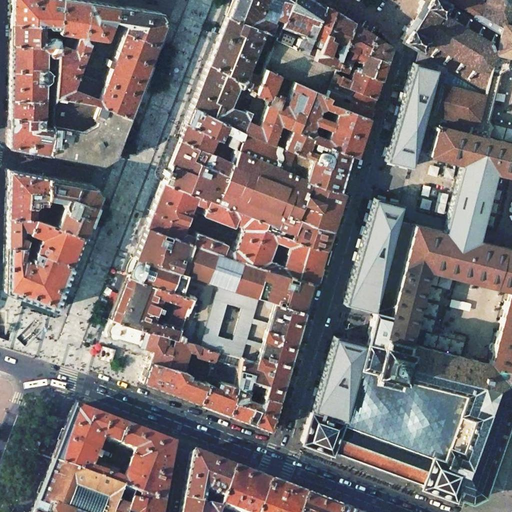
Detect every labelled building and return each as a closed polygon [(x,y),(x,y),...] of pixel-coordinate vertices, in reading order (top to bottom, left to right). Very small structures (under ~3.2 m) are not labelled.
[(9,0),(9,8),(9,22),(42,23),(45,23),(48,27),(57,27),(58,0),(9,0)] [(84,0),(58,0),(57,27),(56,31),(76,34),(82,35),(87,0),(84,0)] [(105,36),(111,19),(116,5),(99,2),(87,0),(82,35),(88,36),(102,38),(103,38),(104,37),(105,36)] [(229,0),(229,3),(224,15),(274,35),(286,0),(229,0)] [(316,2),(312,0),(286,0),(274,35),(273,38),(301,50),(305,39),(308,33),(320,5),(320,4),(318,3),(316,2)] [(400,203),(371,196),(340,302),(373,311),(373,313),(371,314),(365,336),(363,343),(332,334),(327,349),(325,356),(320,373),(319,377),(309,410),(300,441),(329,451),(329,449),(372,465),(385,470),(419,482),(418,484),(451,497),(452,494),(465,499),(465,500),(469,501),(482,495),(482,494),(483,491),(484,489),(511,406),(511,0),(439,0),(498,36),(478,85),(416,48),(412,61),(411,60),(382,160),(410,166),(414,150),(421,121),(426,122),(432,124),(431,126),(434,127),(427,153),(439,156),(439,159),(445,161),(446,158),(452,160),(451,162),(455,163),(455,165),(457,165),(451,189),(442,226),(441,230),(396,219),(400,203)] [(403,40),(416,48),(478,85),(498,36),(439,0),(420,0),(418,3),(420,4),(419,4),(420,5),(419,7),(420,7),(419,8),(419,7),(417,10),(417,11),(417,12),(415,16),(412,20),(411,21),(410,20),(409,23),(409,24),(408,24),(407,26),(406,25),(406,26),(404,25),(402,30),(404,31),(404,32),(402,35),(402,34),(400,38),(403,40)] [(325,6),(320,2),(320,4),(320,5),(308,33),(314,36),(311,39),(311,42),(305,39),(301,50),(311,55),(330,9),(325,6)] [(120,32),(155,44),(161,28),(161,27),(164,20),(159,11),(116,5),(111,19),(124,24),(120,32)] [(330,9),(311,55),(311,56),(311,57),(312,58),(313,58),(333,66),(337,55),(342,44),(350,21),(340,15),(338,14),(330,9)] [(274,35),(224,15),(214,40),(206,62),(253,91),(259,75),(258,75),(259,73),(251,69),(250,72),(248,73),(246,77),(244,77),(243,77),(243,78),(242,79),(240,78),(247,59),(250,60),(251,56),(255,58),(253,62),(262,65),(272,38),(273,38),(274,35)] [(360,28),(350,21),(342,44),(347,47),(343,58),(337,55),(333,66),(334,66),(343,70),(352,50),(362,56),(370,34),(360,28)] [(42,23),(9,22),(8,35),(8,43),(55,44),(56,42),(56,35),(45,35),(44,35),(44,36),(43,36),(43,37),(41,37),(42,29),(42,23)] [(45,35),(56,35),(56,31),(57,27),(48,27),(48,31),(44,31),(44,30),(43,29),(42,29),(41,37),(43,37),(43,36),(44,36),(44,35),(45,35)] [(114,50),(148,62),(150,55),(155,44),(120,32),(114,50)] [(64,46),(56,42),(55,44),(54,55),(54,66),(74,73),(74,72),(88,36),(82,35),(76,34),(75,38),(71,48),(64,46)] [(351,67),(367,74),(374,57),(383,60),(387,47),(386,44),(374,36),(370,34),(362,56),(352,50),(343,70),(349,72),(351,67)] [(75,38),(68,35),(64,46),(71,48),(75,38)] [(261,67),(323,94),(325,88),(328,79),(334,66),(333,66),(313,58),(312,58),(311,57),(311,56),(311,55),(301,50),(273,38),(272,38),(262,65),(261,67)] [(55,44),(8,43),(7,73),(7,98),(42,98),(42,87),(42,80),(44,80),(46,78),(46,70),(45,68),(43,68),(44,50),(46,50),(46,52),(48,55),(54,55),(55,44)] [(46,50),(44,50),(43,68),(45,68),(53,69),(54,66),(54,55),(48,55),(46,52),(46,50)] [(148,62),(114,50),(102,80),(136,93),(142,75),(148,62)] [(380,69),(383,60),(374,57),(367,74),(377,78),(380,69)] [(197,86),(190,105),(238,129),(253,91),(206,62),(197,86)] [(74,73),(54,66),(53,69),(52,88),(51,94),(79,99),(82,91),(69,86),(74,73)] [(367,74),(351,67),(349,72),(346,80),(344,79),(345,76),(332,71),(334,66),(328,79),(371,96),(377,78),(367,74)] [(268,142),(268,141),(269,141),(272,132),(275,123),(288,127),(310,136),(309,138),(347,153),(352,155),(365,116),(344,108),(335,105),(321,99),(323,94),(261,67),(259,73),(258,75),(259,75),(253,91),(238,129),(268,142)] [(82,91),(96,96),(101,82),(74,72),(74,73),(69,86),(82,91)] [(371,96),(328,79),(325,88),(340,94),(341,91),(347,93),(346,97),(348,98),(368,106),(371,96)] [(136,93),(102,80),(101,82),(96,96),(82,91),(79,99),(90,101),(127,115),(132,103),(136,93)] [(52,88),(42,87),(42,98),(51,98),(51,94),(52,88)] [(340,94),(325,88),(323,94),(321,99),(335,105),(337,101),(345,104),(346,102),(338,98),(340,94)] [(127,115),(90,101),(79,99),(51,94),(51,98),(49,126),(47,153),(99,163),(112,156),(120,134),(127,115)] [(42,98),(7,98),(6,124),(6,146),(47,153),(49,126),(40,125),(40,119),(41,119),(42,98)] [(51,98),(42,98),(41,119),(40,119),(40,125),(49,126),(51,98)] [(368,106),(348,98),(346,102),(345,104),(344,108),(365,116),(368,106)] [(238,129),(190,105),(185,118),(183,121),(233,145),(238,129)] [(233,145),(183,121),(180,131),(177,138),(228,159),(232,149),(233,145)] [(306,180),(314,182),(336,190),(336,189),(347,153),(309,138),(310,136),(288,127),(283,136),(272,132),(269,141),(268,141),(268,142),(238,129),(233,145),(232,149),(295,175),(306,180)] [(168,162),(161,180),(212,201),(228,160),(227,160),(228,159),(177,138),(168,162)] [(295,175),(232,149),(228,159),(227,160),(228,160),(212,201),(262,221),(266,208),(288,216),(293,217),(293,216),(306,180),(295,175)] [(26,172),(6,168),(5,196),(5,216),(32,217),(32,210),(32,205),(34,205),(34,204),(34,202),(43,202),(44,196),(45,175),(26,172)] [(60,204),(61,206),(58,214),(54,225),(82,234),(91,211),(95,200),(98,193),(92,184),(45,175),(44,196),(60,200),(60,202),(60,204)] [(267,268),(280,272),(312,281),(323,247),(260,227),(262,221),(212,201),(161,180),(157,189),(151,205),(143,226),(267,268)] [(314,182),(306,180),(293,216),(305,221),(329,229),(341,191),(336,189),(336,190),(314,182)] [(58,214),(43,208),(43,209),(42,221),(54,225),(58,214)] [(288,216),(266,208),(262,221),(275,226),(277,219),(281,220),(286,222),(288,216)] [(43,209),(32,210),(32,217),(42,221),(43,209)] [(21,246),(26,231),(32,217),(5,216),(4,234),(4,245),(21,246)] [(260,227),(323,247),(326,238),(329,229),(305,221),(293,216),(293,217),(288,216),(286,222),(281,220),(277,219),(275,226),(262,221),(260,227)] [(54,225),(42,221),(32,217),(26,231),(38,236),(33,250),(71,264),(77,247),(82,234),(54,225)] [(248,294),(252,279),(264,283),(267,271),(267,268),(143,226),(141,231),(137,243),(132,256),(233,290),(248,294)] [(38,236),(26,231),(21,246),(21,249),(26,251),(24,257),(25,258),(29,260),(33,250),(38,236)] [(3,289),(3,290),(3,291),(4,292),(15,296),(24,270),(25,258),(24,257),(20,255),(21,249),(21,246),(4,245),(3,271),(3,289)] [(63,284),(71,264),(33,250),(29,260),(25,258),(24,270),(15,296),(52,309),(53,309),(53,308),(54,309),(56,302),(63,284)] [(233,290),(132,256),(126,270),(125,274),(188,295),(172,336),(237,354),(237,355),(237,354),(240,355),(249,323),(262,326),(269,300),(248,294),(233,290)] [(280,272),(267,268),(267,271),(285,278),(281,287),(308,297),(312,281),(280,272)] [(108,318),(172,336),(188,295),(125,274),(121,285),(116,298),(108,318)] [(281,287),(276,286),(274,294),(263,291),(265,283),(264,283),(252,279),(248,294),(269,300),(273,301),(302,310),(301,311),(304,312),(308,297),(281,287)] [(273,301),(269,300),(262,326),(252,358),(240,355),(237,354),(237,355),(237,354),(231,382),(260,393),(276,399),(301,311),(302,310),(273,301)] [(0,377),(17,362),(23,356),(20,354),(21,351),(47,326),(42,322),(37,317),(28,326),(12,320),(7,319),(7,310),(3,310),(0,309),(0,377)] [(147,359),(205,376),(231,384),(231,382),(237,354),(172,336),(108,318),(102,333),(151,347),(147,359)] [(110,363),(114,349),(101,346),(97,359),(110,363)] [(188,398),(196,401),(205,376),(147,359),(142,372),(141,374),(139,379),(188,398)] [(231,384),(205,376),(196,401),(225,412),(231,384)] [(231,384),(225,412),(267,428),(276,399),(260,393),(231,382),(231,384)] [(101,418),(71,407),(49,463),(102,483),(105,475),(95,472),(89,469),(93,458),(95,454),(100,439),(117,445),(124,427),(101,418)] [(115,479),(105,475),(102,483),(119,489),(131,494),(160,505),(164,484),(171,445),(124,427),(117,445),(132,452),(121,481),(115,479)] [(185,479),(181,501),(200,506),(203,494),(201,489),(206,491),(206,494),(220,500),(231,468),(211,460),(190,452),(185,479)] [(124,511),(126,508),(131,494),(119,489),(102,483),(49,463),(30,511),(124,511)] [(98,463),(95,472),(105,475),(108,467),(99,463),(98,463)] [(118,470),(108,467),(105,475),(115,479),(118,471),(118,470)] [(255,511),(268,482),(231,468),(220,500),(218,505),(218,507),(230,511),(255,511)] [(286,489),(268,482),(255,511),(296,511),(303,495),(286,489)] [(218,505),(220,500),(206,494),(206,491),(201,489),(203,494),(200,506),(203,506),(205,507),(207,501),(209,500),(218,505)] [(159,511),(160,505),(131,494),(126,508),(124,511),(159,511)] [(336,511),(338,508),(303,495),(296,511),(336,511)] [(207,501),(205,507),(217,510),(218,507),(218,505),(209,500),(207,501)] [(179,511),(216,511),(217,510),(205,507),(203,506),(203,511),(199,510),(200,506),(181,501),(179,511)]
